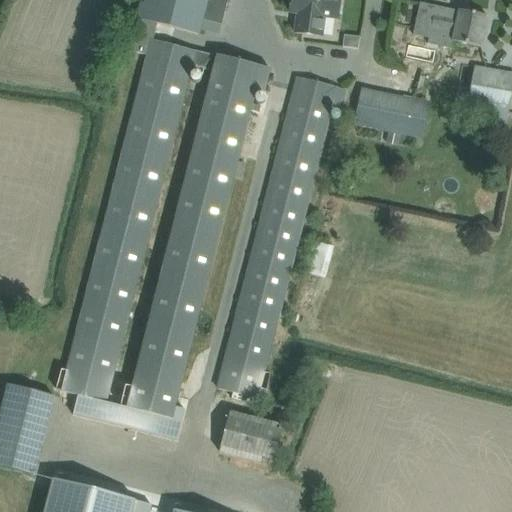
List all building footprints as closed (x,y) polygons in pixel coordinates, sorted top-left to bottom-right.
[(140,3),(134,25),(126,51),(144,55),(62,393),(76,397),(75,403),(86,406),(87,400),(108,405),(189,71),(194,73),(195,67),(214,72),(212,76),(211,80),(210,79),(130,409),(170,419),(248,98),(250,90),(264,94),(265,89),(270,70),(217,57),(217,58),(194,51),(152,41),(156,25),(198,35),(202,20),(217,24),(223,0),(144,0),(144,4),(140,3)] [(288,0),(287,15),(295,15),(293,33),(322,37),(324,18),(336,20),(339,0),(288,0)] [(480,48),(483,37),(487,17),(458,11),(456,19),(435,15),(429,43),(449,48),(450,41),(480,48)] [(465,114),(506,121),(511,87),(511,73),(474,67),(465,114)] [(334,130),(344,90),(296,78),(217,389),(232,394),(230,400),(240,403),(242,395),(264,401),(266,390),(260,389),(326,128),(334,130)] [(421,140),(429,102),(360,88),(352,126),(387,133),(399,135),(421,140)] [(387,133),(385,142),(398,144),(399,135),(387,133)] [(394,195),(385,179),(371,187),(379,203),(394,195)] [(0,410),(0,467),(35,476),(55,398),(45,395),(6,385),(0,410)] [(272,467),(283,425),(229,411),(218,453),(272,467)] [(51,481),(43,511),(180,511),(173,510),(172,511),(149,511),(152,506),(134,501),(51,481)]
